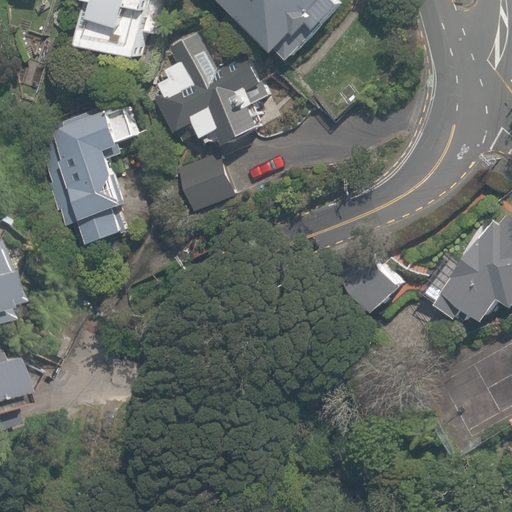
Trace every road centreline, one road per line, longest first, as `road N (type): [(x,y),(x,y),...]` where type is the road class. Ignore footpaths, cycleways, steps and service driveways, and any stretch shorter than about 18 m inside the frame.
road 1 (residential): [(461,100),(439,164),(401,197),(242,263),(188,316),(161,385),(174,511)]
road 2 (track): [(96,511),(98,439),(161,385)]
road 3 (unknown): [(161,385),(13,372)]
